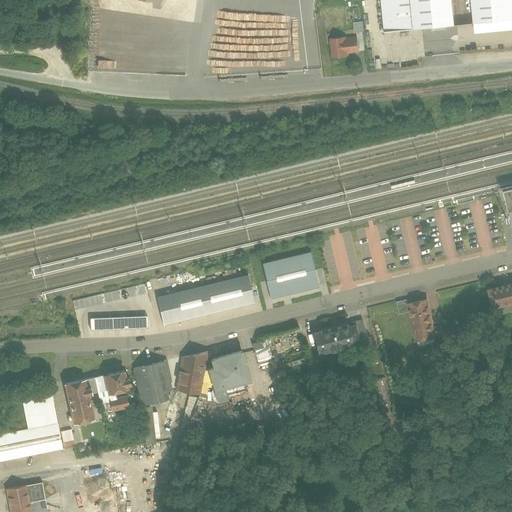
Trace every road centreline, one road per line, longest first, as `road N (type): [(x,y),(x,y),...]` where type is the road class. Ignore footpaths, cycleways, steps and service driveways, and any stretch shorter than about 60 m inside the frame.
road 1 (residential): [(511,67),(193,98),(64,82),(54,57),(0,50)]
road 2 (residential): [(0,351),(149,343),(511,256)]
road 3 (unknown): [(0,480),(161,451),(159,508)]
